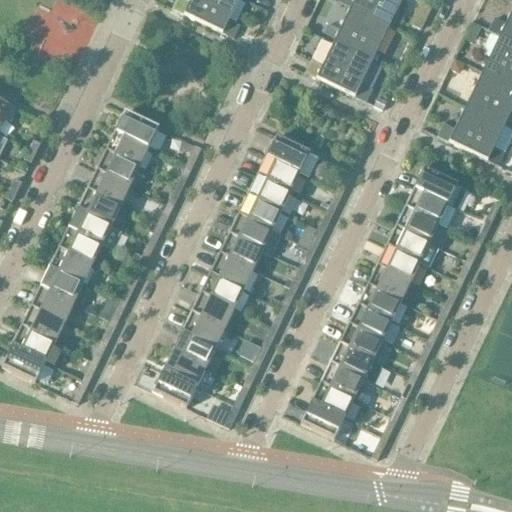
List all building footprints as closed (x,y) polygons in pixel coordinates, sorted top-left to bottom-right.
[(190,0),(188,4),(179,0),(176,0),(171,12),(201,27),(214,0),(190,0)] [(237,0),(214,0),(201,27),(232,42),(239,29),(227,23),(238,0),(237,0)] [(368,20),(377,0),(339,0),(338,5),(349,10),(368,20)] [(377,0),(368,20),(388,29),(391,22),(402,28),(405,21),(394,16),(401,0),(377,0)] [(511,9),(504,26),(493,21),(487,34),(498,39),(511,45),(511,9)] [(349,10),(338,32),(327,27),(324,34),(335,39),(332,46),(351,55),(368,20),(349,10)] [(368,20),(351,55),(371,64),(374,58),(385,63),(388,56),(377,51),(388,29),(368,20)] [(471,29),(467,38),(473,41),(478,32),(471,29)] [(501,83),(511,59),(511,45),(498,39),(481,74),(501,83)] [(332,46),(321,68),(310,63),(303,76),(334,91),(351,55),(332,46)] [(351,55),(334,91),(365,106),(371,92),(360,87),(371,64),(351,55)] [(511,59),(501,83),(511,88),(511,59)] [(453,63),(449,72),(454,75),(459,73),(462,67),(453,63)] [(484,119),(501,83),(481,74),(464,109),(484,119)] [(503,128),(511,109),(511,88),(501,83),(484,119),(503,128)] [(0,103),(0,124),(3,119),(10,122),(15,111),(0,103)] [(464,109),(453,132),(442,127),(436,140),(466,155),(484,119),(464,109)] [(123,115),(113,135),(147,152),(157,131),(123,115)] [(484,119),(466,155),(497,169),(503,156),(492,151),(503,128),(484,119)] [(147,152),(113,135),(104,155),(137,171),(147,152)] [(317,160),(308,156),(274,140),(264,160),(298,177),(307,181),(317,160)] [(32,143),(27,153),(35,156),(39,147),(32,143)] [(200,152),(193,149),(187,163),(193,166),(200,152)] [(35,156),(27,153),(23,162),(30,166),(35,156)] [(137,171),(104,155),(94,174),(128,191),(137,171)] [(298,177),(264,160),(255,180),(288,196),(298,177)] [(466,192),(422,171),(412,192),(455,212),(456,213),(466,192)] [(128,191),(94,174),(85,194),(119,210),(128,191)] [(345,174),(338,188),(344,191),(351,177),(345,174)] [(181,175),(174,189),(180,192),(187,178),(181,175)] [(288,196),(255,180),(246,200),(279,216),(288,196)] [(13,182),(8,191),(16,195),(20,185),(13,182)] [(174,189),(167,203),(174,206),(180,192),(174,189)] [(16,195),(8,191),(4,201),(11,205),(16,195)] [(445,232),(455,212),(412,192),(403,211),(436,228),(445,232)] [(119,210),(85,194),(76,213),(109,230),(119,210)] [(246,200),(236,219),(270,235),(279,216),(246,200)] [(332,200),(325,214),(331,217),(338,203),(332,200)] [(493,205),(486,219),(492,222),(499,208),(493,205)] [(449,234),(445,232),(436,228),(403,211),(393,231),(427,247),(436,251),(440,254),(449,234)] [(120,235),(109,230),(76,213),(66,233),(100,249),(111,254),(120,235)] [(168,217),(162,214),(156,228),(162,231),(168,217)] [(331,217),(325,214),(319,228),(325,231),(331,217)] [(279,239),(270,235),(236,219),(227,238),(260,255),(269,259),(279,239)] [(156,228),(149,242),(155,245),(162,231),(156,228)] [(436,251),(427,247),(393,231),(384,250),(418,267),(426,271),(436,251)] [(480,231),(473,245),(479,248),(486,234),(480,231)] [(100,249),(66,233),(57,252),(90,269),(100,249)] [(260,255),(227,238),(217,258),(251,274),(260,255)] [(313,256),(320,242),(313,239),(311,245),(307,253),(313,256)] [(307,253),(311,245),(303,241),(299,249),(307,253)] [(473,245),(467,259),(473,262),(479,248),(473,245)] [(418,267),(384,250),(375,270),(408,286),(418,267)] [(90,269),(57,252),(48,272),(81,288),(90,269)] [(143,253),(137,267),(143,270),(150,256),(143,253)] [(307,253),(300,267),(306,270),(313,256),(307,253)] [(251,274),(217,258),(208,278),(242,294),(251,274)] [(137,267),(130,281),(136,284),(143,270),(137,267)] [(408,286),(375,270),(365,289),(399,306),(408,286)] [(461,270),(454,284),(461,287),(467,273),(461,270)] [(81,288),(48,272),(38,291),(72,308),(81,288)] [(242,294),(208,278),(199,297),(232,313),(242,294)] [(295,278),(288,292),(294,295),(301,281),(295,278)] [(454,284),(448,298),(454,301),(461,287),(454,284)] [(127,287),(120,301),(126,304),(133,290),(127,287)] [(399,306),(365,289),(356,309),(389,325),(399,306)] [(72,308),(38,291),(29,311),(62,327),(72,308)] [(288,292),(281,306),(287,309),(294,295),(288,292)] [(232,313),(199,297),(189,316),(223,333),(232,313)] [(389,325),(356,309),(346,328),(380,345),(389,325)] [(449,312),(442,309),(436,323),(442,326),(449,312)] [(62,327),(29,311),(19,330),(53,347),(62,327)] [(115,312),(109,325),(115,328),(121,314),(115,312)] [(278,312),(271,326),(278,329),(284,314),(278,312)] [(223,333),(189,316),(180,336),(213,352),(223,333)] [(442,326),(436,323),(429,337),(435,340),(442,326)] [(109,325),(102,340),(108,343),(115,328),(109,325)] [(380,345),(346,328),(337,348),(371,364),(380,345)] [(53,347),(19,330),(10,350),(44,366),(53,347)] [(213,352),(180,336),(170,355),(204,372),(213,352)] [(266,336),(260,350),(266,353),(272,339),(266,336)] [(426,343),(419,357),(426,360),(432,346),(426,343)] [(371,364),(337,348),(328,367),(361,384),(371,364)] [(42,369),(44,366),(10,350),(0,370),(34,387),(35,384),(43,387),(46,386),(52,374),(42,369)] [(97,350),(90,364),(96,367),(103,353),(97,350)] [(260,350),(253,365),(259,368),(266,353),(260,350)] [(204,372),(170,355),(161,375),(195,391),(204,372)] [(90,364),(83,379),(89,382),(96,367),(90,364)] [(361,384),(328,367),(318,387),(352,403),(361,384)] [(414,368),(407,382),(414,385),(420,371),(414,368)] [(195,391),(161,375),(151,395),(185,412),(195,391)] [(248,375),(241,389),(247,392),(254,378),(248,375)] [(407,382),(401,396),(407,399),(414,385),(407,382)] [(352,403),(318,387),(309,406),(342,423),(352,403)] [(241,389),(234,404),(240,406),(247,392),(241,389)] [(77,390),(71,404),(77,407),(84,393),(77,390)] [(342,423),(309,406),(299,427),(333,443),(342,423)] [(396,407),(389,421),(395,424),(402,410),(396,407)] [(229,415),(222,429),(228,432),(235,418),(229,415)] [(395,424),(389,421),(382,435),(388,438),(395,424)] [(385,443),(379,440),(369,435),(365,444),(375,449),(376,446),(383,449),(385,443)] [(376,464),(383,449),(376,446),(375,449),(370,461),(376,464)]
